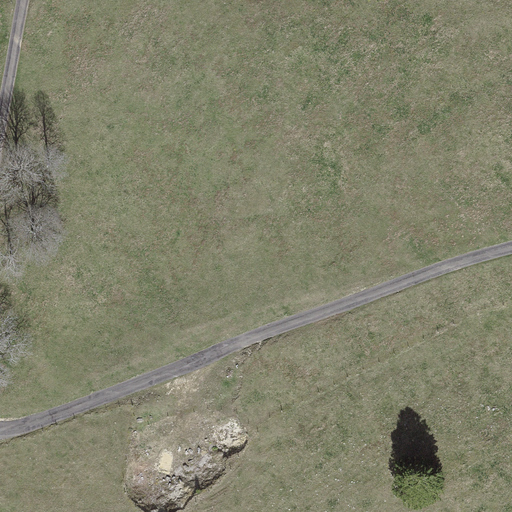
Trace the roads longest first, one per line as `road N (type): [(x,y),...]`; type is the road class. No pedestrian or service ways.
road 1 (unclassified): [(0,429),(511,247)]
road 2 (unclassified): [(23,0),(0,128)]
